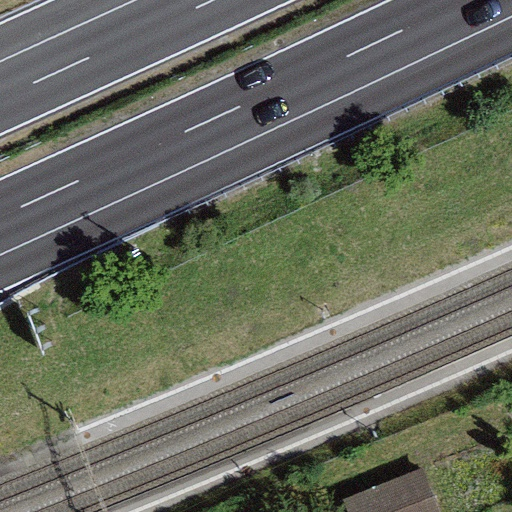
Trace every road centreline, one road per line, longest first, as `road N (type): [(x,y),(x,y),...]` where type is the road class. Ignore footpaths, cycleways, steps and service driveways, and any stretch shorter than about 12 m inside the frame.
road 1 (motorway): [(0,217),(467,0)]
road 2 (motorway): [(209,0),(0,96)]
